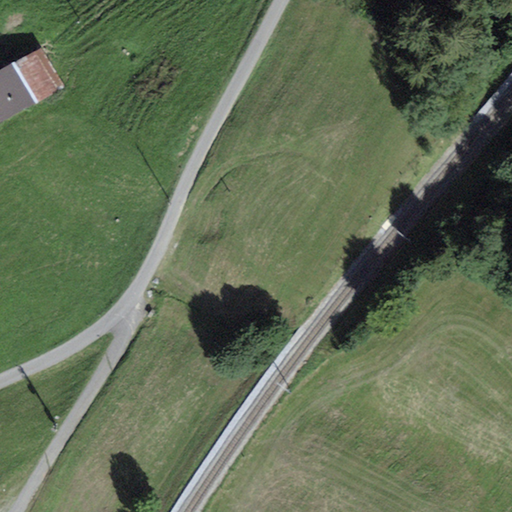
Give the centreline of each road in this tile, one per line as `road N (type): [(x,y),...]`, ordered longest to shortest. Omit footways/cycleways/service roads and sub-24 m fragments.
road 1 (residential): [(281,0),(142,279),(91,334),(0,383)]
road 2 (track): [(16,511),(116,352),(125,302)]
